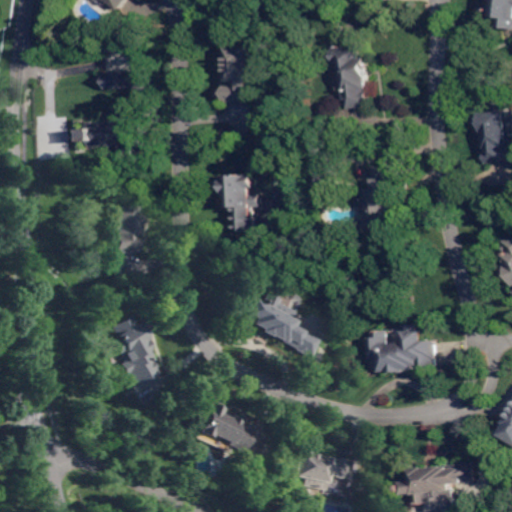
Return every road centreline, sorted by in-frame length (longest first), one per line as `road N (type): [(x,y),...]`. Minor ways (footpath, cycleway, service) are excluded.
road 1 (residential): [(441,0),(443,165),(486,374),(463,406),(407,415),(337,409),(286,391),(228,364),(191,320),(173,0)]
road 2 (residential): [(63,511),(35,414),(16,173),(27,0)]
road 3 (residential): [(204,511),(44,443)]
